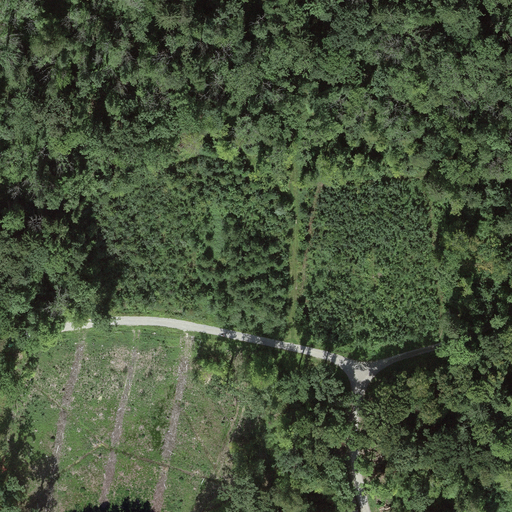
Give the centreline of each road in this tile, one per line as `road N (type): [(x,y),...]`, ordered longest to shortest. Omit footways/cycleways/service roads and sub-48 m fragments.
road 1 (track): [(367,511),(354,439),(368,364),(135,320),(0,340)]
road 2 (track): [(511,309),(451,343),(368,364)]
